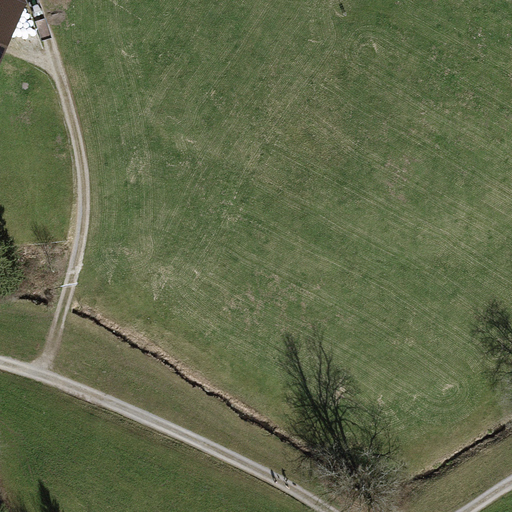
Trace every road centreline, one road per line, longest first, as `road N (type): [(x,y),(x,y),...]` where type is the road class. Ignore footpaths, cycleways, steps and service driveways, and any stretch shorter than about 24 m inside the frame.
road 1 (track): [(39,375),(77,259),(84,187),(74,126),(33,0)]
road 2 (track): [(0,364),(176,432),(327,511)]
